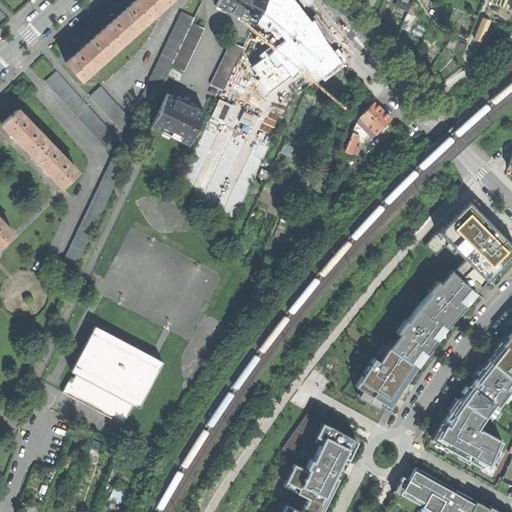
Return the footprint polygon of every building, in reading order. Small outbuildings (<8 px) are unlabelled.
[(141,0),(135,0),(122,11),(119,13),(117,15),(118,16),(103,29),(117,45),(153,13),(141,0)] [(141,0),(153,13),(167,0),(141,0)] [(218,0),(217,5),(235,13),(241,0),(218,0)] [(265,0),(241,0),(235,13),(255,23),(261,10),(265,0)] [(259,60),(250,67),(266,92),(304,67),(315,81),(341,62),(295,0),(266,0),(255,24),(276,41),(257,55),(259,60)] [(401,0),(398,0),(396,6),(411,11),(413,3),(401,0)] [(139,102),(151,108),(171,66),(192,23),(194,18),(182,12),(139,102)] [(475,38),(482,41),(490,20),(483,17),(475,38)] [(171,66),(184,71),(204,29),(192,23),(171,66)] [(103,29),(86,44),(85,43),(83,45),(81,47),(81,48),(65,63),(79,78),(117,45),(103,29)] [(210,84),(222,90),(243,47),(231,41),(210,84)] [(45,81),(108,151),(119,141),(56,71),(45,81)] [(90,96),(122,131),(132,122),(100,87),(90,96)] [(151,126),(188,143),(204,111),(184,101),(167,93),(151,126)] [(372,137),(390,118),(382,110),(374,101),(359,116),(356,122),(372,137)] [(18,143),(19,142),(32,155),(47,140),(17,109),(2,124),(14,137),(13,138),(15,140),(18,143)] [(352,154),(359,135),(352,132),(344,151),(352,154)] [(48,174),(49,173),(62,186),(77,171),(47,140),(32,155),(45,168),(43,169),(45,171),(48,174)] [(58,273),(70,279),(125,164),(112,158),(63,262),(58,273)] [(452,270),(471,289),(475,293),(494,272),(497,269),(511,253),(511,245),(506,240),(500,233),(493,226),(486,219),(485,220),(475,211),(466,202),(448,221),(438,231),(425,246),(436,255),(445,246),(461,261),(452,270)] [(0,246),(14,233),(0,219),(0,246)] [(461,300),(471,289),(452,270),(451,269),(440,282),(437,280),(427,291),(428,292),(418,305),(441,325),(451,315),(463,301),(461,300)] [(444,329),(475,293),(471,289),(461,300),(463,301),(451,315),(441,325),(444,327),(444,328),(441,326),(433,337),(432,337),(426,344),(412,363),(416,366),(444,329)] [(389,347),(412,363),(426,344),(432,337),(433,337),(441,326),(444,328),(444,327),(441,325),(418,305),(406,320),(405,319),(396,331),(399,333),(389,347)] [(76,374),(133,404),(138,407),(163,359),(96,323),(70,371),(76,374)] [(511,331),(487,359),(511,378),(511,331)] [(384,343),(374,358),(378,360),(388,346),(384,343)] [(412,363),(389,347),(388,346),(378,360),(374,358),(373,357),(355,386),(361,390),(389,407),(396,395),(402,387),(397,384),(411,363),(415,366),(416,366),(412,363)] [(469,386),(460,399),(485,417),(494,404),(497,406),(509,390),(511,391),(511,378),(487,359),(482,366),(483,368),(475,378),(474,377),(468,385),(469,386)] [(404,384),(415,366),(411,363),(397,384),(402,387),(396,395),(400,398),(408,387),(404,384)] [(123,423),(133,404),(76,374),(74,377),(71,376),(70,379),(69,379),(62,392),(123,423)] [(388,409),(389,407),(361,390),(357,397),(379,409),(381,405),(388,409)] [(485,417),(460,399),(451,411),(446,420),(444,419),(433,437),(448,446),(447,448),(461,456),(462,454),(470,458),(469,460),(481,467),(482,465),(488,468),(498,450),(497,449),(502,441),(480,428),(480,429),(477,428),(485,417)] [(316,418),(307,412),(281,449),(297,457),(316,418)] [(301,511),(302,511),(315,511),(351,438),(328,425),(321,421),(314,435),(322,439),(312,459),(310,458),(305,467),(308,468),(307,470),(293,463),(285,481),(298,487),(296,492),(307,497),(301,511)] [(329,425),(328,425),(351,438),(315,511),(321,511),(356,440),(329,425)] [(468,511),(475,500),(415,466),(408,479),(402,476),(392,493),(399,496),(401,494),(422,506),(432,511),(468,511)] [(120,503),(124,490),(115,487),(111,500),(120,503)] [(131,490),(126,488),(122,499),(128,501),(131,490)] [(475,500),(468,511),(496,511),(488,507),(475,500)]
